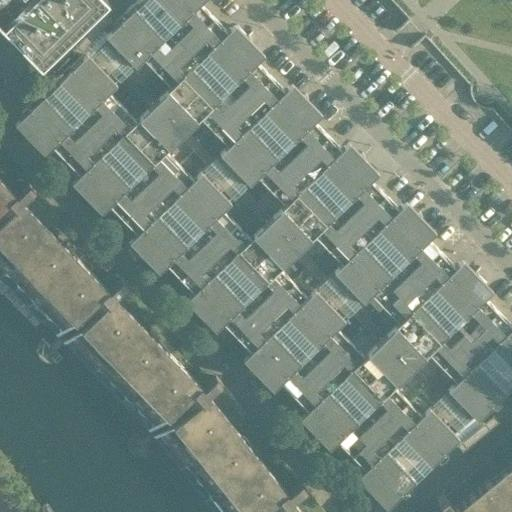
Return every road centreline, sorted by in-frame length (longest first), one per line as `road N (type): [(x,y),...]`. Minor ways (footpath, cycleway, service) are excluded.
road 1 (residential): [(341,511),(200,339),(0,133)]
road 2 (residential): [(511,268),(253,0)]
road 3 (residential): [(511,183),(333,0)]
road 4 (residential): [(398,511),(511,419)]
